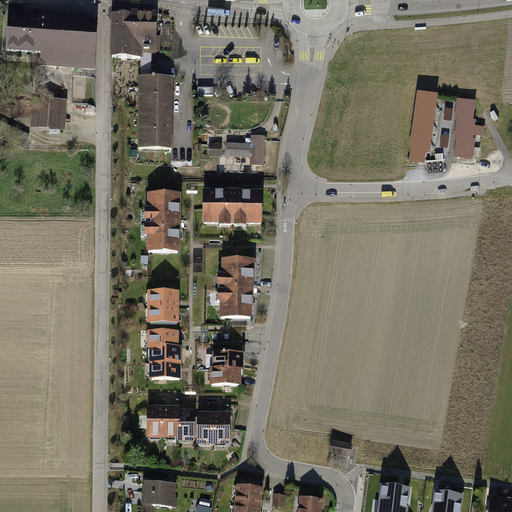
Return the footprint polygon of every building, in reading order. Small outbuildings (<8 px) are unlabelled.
[(152,56),(156,57),(158,14),(132,13),(131,17),(112,16),(110,60),(141,61),(143,61),(143,56),(152,56)] [(40,68),(95,71),(99,22),(8,17),(6,54),(41,56),(40,68)] [(175,48),(175,20),(160,20),(159,48),(175,48)] [(152,79),(152,56),(143,56),(143,61),(141,61),(140,79),(152,79)] [(138,152),(173,152),(174,80),(152,79),(140,79),(139,79),(138,152)] [(381,93),(372,161),(388,164),(396,95),(381,93)] [(439,97),(419,94),(409,163),(425,166),(426,156),(431,156),(439,97)] [(56,132),(65,133),(68,103),(32,100),(30,130),(56,132)] [(477,103),(458,100),(455,120),(458,121),(455,139),(458,140),(455,158),(473,161),(477,141),(474,140),(475,137),(484,138),(486,128),(476,127),(477,122),(474,121),(477,103)] [(30,136),(0,122),(0,139),(23,150),(30,136)] [(250,167),(265,168),(266,138),(251,137),(251,145),(227,144),(226,159),(250,159),(250,167)] [(222,144),(209,144),(209,158),(222,158),(222,144)] [(247,228),(263,228),(263,194),(203,193),(203,227),(219,227),(219,231),(232,231),(232,228),(235,228),(235,231),(247,231),(247,228)] [(147,256),(181,256),(182,197),(148,196),(147,213),(145,213),(145,225),(147,225),(147,228),(145,228),(145,241),(147,241),(147,256)] [(220,322),(253,322),(253,311),(255,311),(255,263),(223,263),(222,278),(218,278),(218,291),(220,291),(220,294),(218,294),(218,306),(220,306),(220,322)] [(147,328),(180,328),(180,295),(147,295),(147,328)] [(150,383),(181,383),(182,350),(179,350),(179,335),(147,335),(147,352),(150,352),(150,383)] [(210,389),(242,389),(242,374),(245,374),(245,356),(213,356),(213,371),(210,371),(210,389)] [(196,445),(196,413),(181,413),(181,410),(147,410),(147,442),(177,442),(177,445),(196,445)] [(198,448),(230,448),(231,416),(198,416),(198,448)] [(332,440),(329,454),(350,457),(352,444),(332,440)] [(151,511),(152,506),(173,508),(175,484),(142,481),(140,505),(142,505),(140,511),(151,511)] [(232,511),(259,511),(262,488),(236,485),(232,511)] [(381,487),(378,511),(409,511),(411,490),(381,487)] [(285,495),(274,493),(272,505),(284,507),(285,495)] [(434,494),(432,511),(461,511),(463,497),(434,494)] [(296,511),(321,511),(323,500),(298,497),(296,511)] [(488,511),(511,511),(511,498),(498,497),(497,502),(490,501),(488,511)] [(210,511),(213,502),(201,498),(199,505),(198,505),(195,511),(210,511)]
